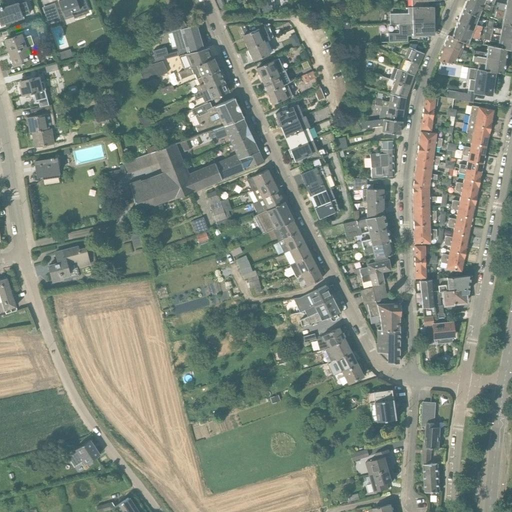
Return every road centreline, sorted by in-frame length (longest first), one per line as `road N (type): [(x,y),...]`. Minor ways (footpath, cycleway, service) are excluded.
road 1 (residential): [(411,376),(374,364),(204,0)]
road 2 (residential): [(411,376),(408,149),(418,94),(456,0)]
road 3 (unclassified): [(157,511),(69,393),(25,256)]
road 4 (residential): [(511,142),(465,384)]
road 5 (residential): [(25,256),(0,118)]
road 6 (residential): [(410,511),(411,376)]
road 7 (residential): [(452,511),(465,384)]
road 8 (unknown): [(25,256),(119,224),(126,200)]
road 9 (tertiary): [(491,511),(504,390)]
